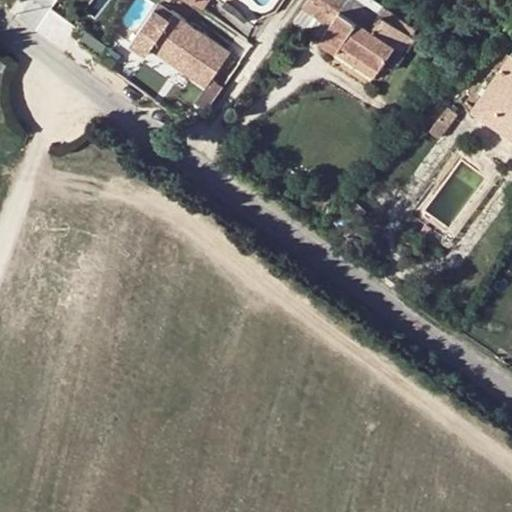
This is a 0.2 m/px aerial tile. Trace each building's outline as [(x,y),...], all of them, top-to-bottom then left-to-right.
[(186,0),(200,10),(206,0),(186,0)] [(307,0),(300,11),(329,30),(349,0),(307,0)] [(351,0),(349,0),(329,30),(321,43),(337,53),(342,45),(379,70),(393,50),(403,34),(351,0)] [(155,13),(132,45),(147,54),(151,49),(205,88),(195,103),(206,111),(224,86),(213,78),(230,54),(174,16),(170,23),(155,13)] [(403,34),(393,50),(399,55),(410,39),(403,34)] [(342,45),(337,53),(373,78),(379,70),(342,45)] [(473,109),(493,123),(502,111),(511,118),(511,53),(473,109)] [(511,118),(502,111),(493,123),(511,136),(511,118)] [(430,130),(440,137),(451,123),(441,116),(430,130)]
